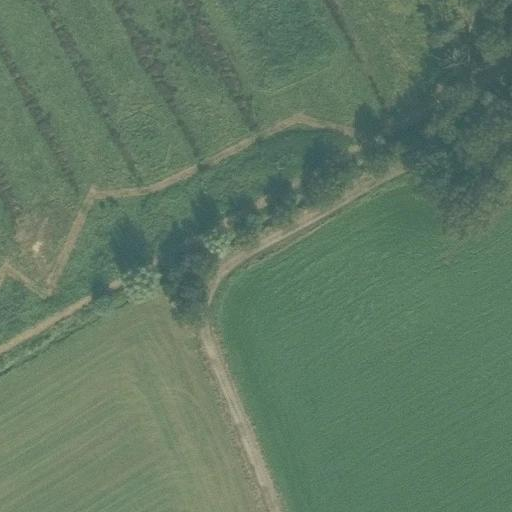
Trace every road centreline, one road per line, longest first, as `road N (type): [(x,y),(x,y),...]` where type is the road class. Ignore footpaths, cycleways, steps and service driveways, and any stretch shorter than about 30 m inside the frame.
road 1 (track): [(451,139),(210,274),(200,322),(271,511)]
road 2 (track): [(451,139),(471,42),(467,0)]
